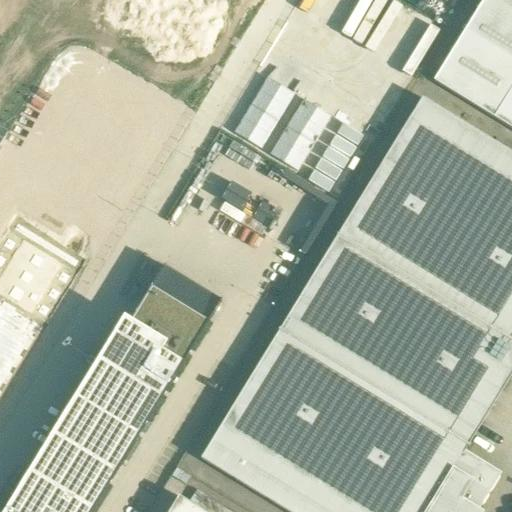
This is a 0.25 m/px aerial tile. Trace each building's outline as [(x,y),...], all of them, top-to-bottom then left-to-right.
[(511,0),(482,0),(433,81),(511,129),(511,0)] [(337,236),(200,459),(286,511),(476,511),(475,511),(497,475),(463,454),(511,374),(511,341),(491,329),(511,298),(511,153),(422,98),(337,236)] [(0,381),(74,264),(17,229),(0,256),(0,381)] [(92,511),(210,320),(152,284),(14,510),(8,506),(3,511),(92,511)] [(203,511),(178,497),(169,511),(203,511)]
